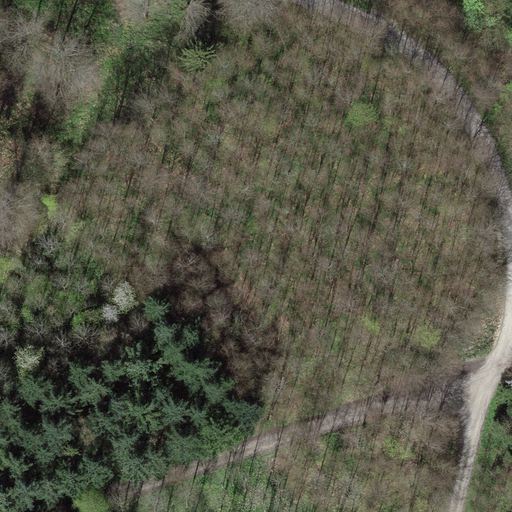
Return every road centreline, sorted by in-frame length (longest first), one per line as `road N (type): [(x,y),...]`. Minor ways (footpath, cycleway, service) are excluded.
road 1 (track): [(496,361),(55,511)]
road 2 (track): [(305,0),(406,47),(467,115),(493,171),(507,231),(508,303),(496,361)]
road 3 (track): [(496,361),(456,511)]
